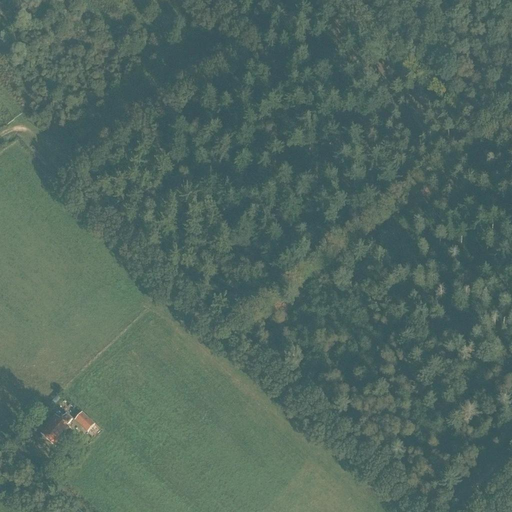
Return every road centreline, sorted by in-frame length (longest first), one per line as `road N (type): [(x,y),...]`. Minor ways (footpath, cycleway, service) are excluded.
road 1 (track): [(511,375),(453,420),(428,474),(407,482),(387,477),(111,217),(90,178)]
road 2 (track): [(90,178),(266,38),(337,30),(377,0)]
